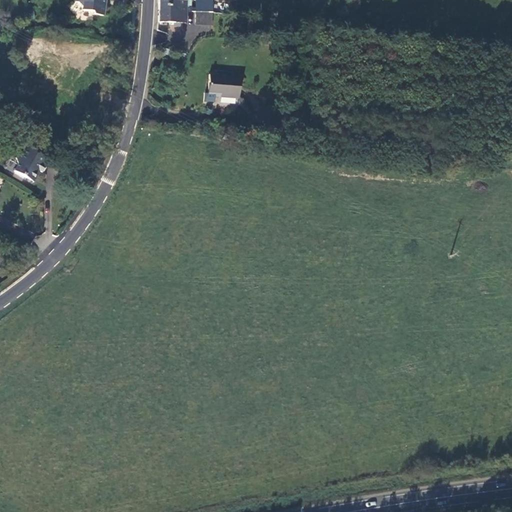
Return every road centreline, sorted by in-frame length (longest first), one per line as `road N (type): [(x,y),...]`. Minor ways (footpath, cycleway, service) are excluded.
road 1 (tertiary): [(0,304),(71,239),(104,191),(132,116),(146,0)]
road 2 (primary): [(511,487),(348,511)]
